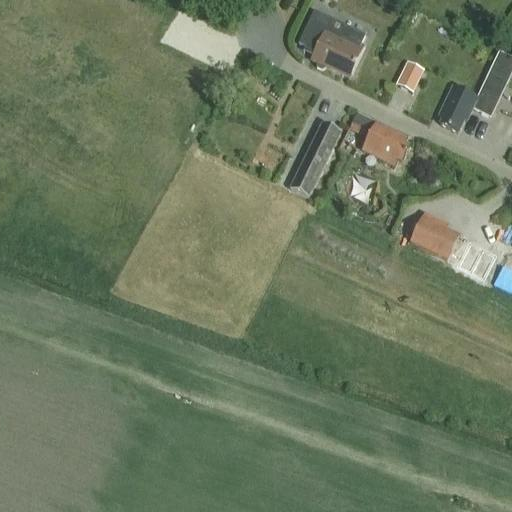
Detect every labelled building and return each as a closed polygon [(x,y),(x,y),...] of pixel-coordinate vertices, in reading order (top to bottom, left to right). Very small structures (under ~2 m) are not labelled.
[(365,49),(361,47),(365,38),(314,13),(298,47),(305,50),(303,54),(314,59),(312,63),(316,65),(317,71),(322,73),(327,70),(350,81),(365,49)] [(408,66),(398,87),(413,94),(423,73),(408,66)] [(491,120),(502,98),(483,89),(478,100),(454,89),(439,119),(444,121),(441,127),(459,135),(465,122),(467,124),(473,111),(491,120)] [(503,136),(511,139),(511,114),(503,136)] [(354,124),(350,132),(363,138),(367,130),(354,124)] [(402,164),(410,149),(404,147),(407,141),(377,126),(364,152),(395,168),(398,162),(402,164)] [(322,127),(291,193),(309,201),(340,136),(322,127)] [(425,218),(411,246),(447,264),(459,239),(445,233),(447,229),(425,218)] [(486,280),(496,253),(464,242),(455,268),(486,280)]
